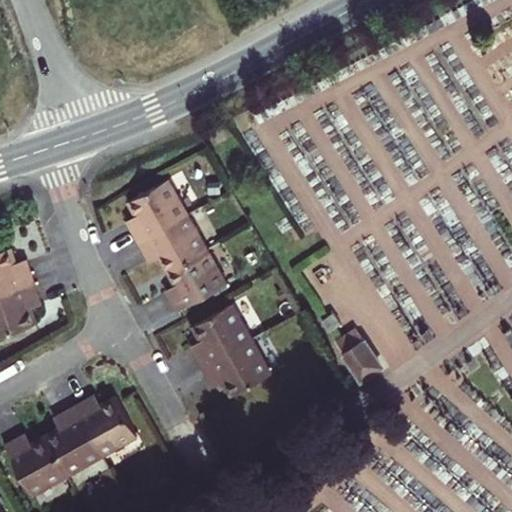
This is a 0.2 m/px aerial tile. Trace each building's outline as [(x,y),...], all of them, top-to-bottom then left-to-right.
[(224,285),(168,178),(129,201),(137,214),(141,222),(131,228),(145,254),(155,248),(160,256),(175,284),(180,292),(167,299),(174,313),(224,285)] [(131,228),(141,222),(137,214),(126,220),(131,228)] [(0,292),(35,281),(30,267),(19,271),(16,262),(10,246),(0,249),(0,292)] [(160,256),(155,248),(145,254),(150,262),(160,256)] [(27,258),(16,262),(19,271),(30,267),(27,258)] [(35,281),(0,292),(0,334),(36,323),(31,307),(28,298),(39,294),(35,281)] [(167,299),(180,292),(175,284),(162,291),(167,299)] [(39,294),(28,298),(31,307),(42,303),(39,294)] [(202,366),(252,338),(232,303),(193,325),(201,339),(206,347),(195,353),(202,366)] [(333,313),(322,320),(326,327),(333,322),(337,327),(341,324),(333,313)] [(333,322),(326,327),(329,332),(337,327),(333,322)] [(337,342),(351,365),(371,353),(355,329),(337,342)] [(252,338),(202,366),(209,378),(219,373),(224,381),(232,395),(271,373),(252,338)] [(195,353),(206,347),(201,339),(190,345),(195,353)] [(371,353),(351,365),(361,379),(380,367),(371,353)] [(224,381),(219,373),(209,378),(214,387),(224,381)] [(87,397),(93,408),(101,403),(95,393),(87,397)] [(31,491),(137,434),(115,395),(101,403),(93,408),(87,397),(62,411),(67,422),(59,427),(32,442),(23,446),(16,433),(3,441),(31,491)] [(67,422),(62,411),(54,416),(59,427),(67,422)] [(32,442),(24,429),(16,433),(23,446),(32,442)]
